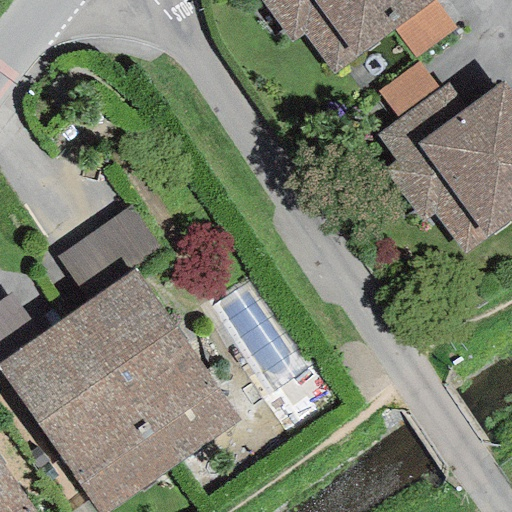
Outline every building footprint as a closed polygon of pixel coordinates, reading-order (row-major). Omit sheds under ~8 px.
[(259,0),(290,42),(302,34),(332,75),(393,30),(414,58),(453,29),(431,0),(259,0)] [(397,119),(439,90),(418,63),(378,91),(397,119)] [(396,162),(384,172),(422,224),(433,215),(464,257),(511,220),(511,93),(503,82),(467,109),(448,84),(439,90),(397,119),(377,137),(396,162)] [(128,205),(56,256),(89,303),(136,270),(161,252),(128,205)] [(89,303),(66,319),(170,469),(241,420),(136,270),(89,303)] [(0,365),(41,337),(10,293),(0,299),(0,377),(2,376),(0,373),(0,365)] [(108,511),(170,469),(66,319),(41,337),(0,365),(0,373),(2,376),(96,511),(108,511)] [(0,511),(32,511),(0,465),(0,511)]
